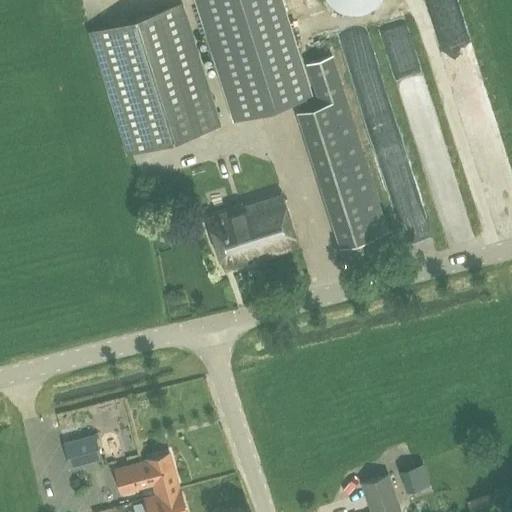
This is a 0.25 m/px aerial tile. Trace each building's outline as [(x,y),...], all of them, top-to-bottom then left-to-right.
[(233,118),(312,94),(281,0),(200,0),(197,1),(233,118)] [(350,15),(358,15),(365,13),(371,9),(377,5),(380,0),(325,0),(326,1),(331,6),(336,11),(343,14),(350,15)] [(182,6),(91,35),(129,154),(220,125),(182,6)] [(319,103),(296,110),(339,245),(388,230),(346,95),(344,96),(331,54),(306,62),(319,103)] [(297,246),(281,194),(207,217),(224,269),(254,260),(297,246)] [(388,203),(396,222),(418,213),(410,194),(388,203)] [(411,244),(425,240),(420,227),(407,231),(411,244)] [(102,458),(96,433),(64,441),(70,466),(102,458)] [(153,482),(156,494),(179,487),(168,451),(145,458),(146,460),(115,469),(121,491),(153,482)] [(429,483),(422,462),(399,469),(406,490),(429,483)] [(388,472),(360,481),(370,511),(388,511),(400,508),(388,472)] [(186,511),(179,487),(156,494),(144,497),(148,511),(186,511)] [(440,488),(426,489),(426,505),(441,504),(440,488)]
